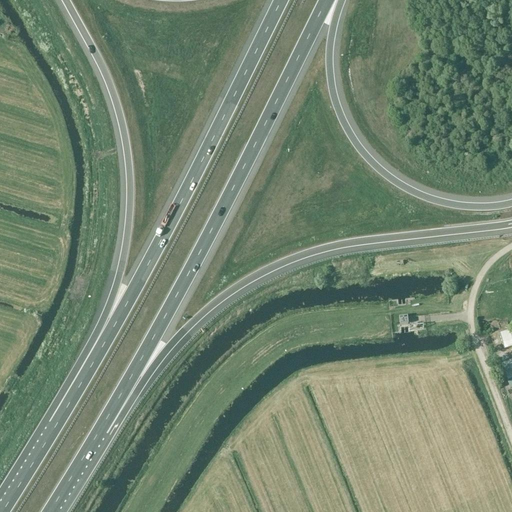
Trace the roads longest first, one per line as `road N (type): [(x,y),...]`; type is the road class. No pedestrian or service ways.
road 1 (motorway): [(99,430),(210,235),(327,0)]
road 2 (motorway): [(99,430),(193,320),(274,265),(359,241),(511,223)]
road 3 (motorway): [(281,0),(165,233),(56,425)]
road 4 (motorway): [(64,0),(114,98),(129,192),(116,284),(56,425)]
road 5 (motorway): [(511,204),(435,200),(397,183),(366,156),(332,90),(329,46),(340,0)]
